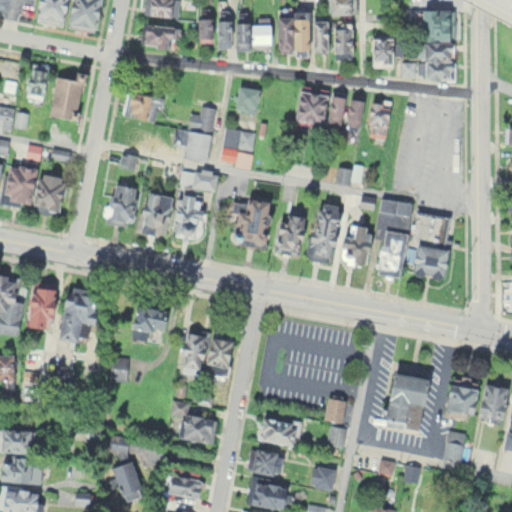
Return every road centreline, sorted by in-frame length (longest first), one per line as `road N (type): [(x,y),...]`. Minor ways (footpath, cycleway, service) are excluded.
road 1 (primary): [(0,237),(511,336)]
road 2 (residential): [(478,91),(110,51),(0,30)]
road 3 (tertiary): [(478,0),(479,329)]
road 4 (residential): [(73,252),(120,0)]
road 5 (residential): [(218,511),(255,286)]
